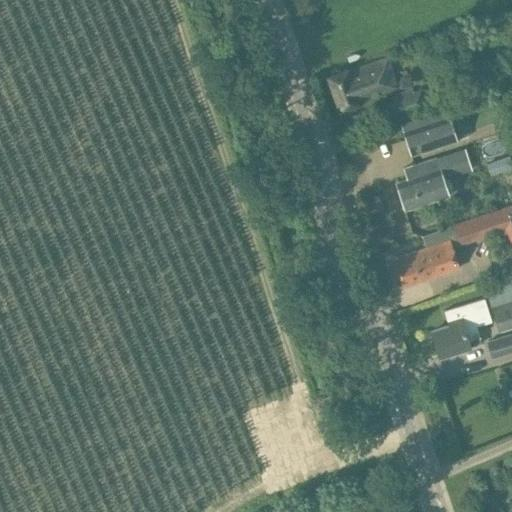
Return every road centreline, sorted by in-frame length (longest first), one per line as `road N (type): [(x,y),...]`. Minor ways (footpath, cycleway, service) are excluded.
road 1 (unknown): [(406,445),(323,463),(166,0)]
road 2 (tertiary): [(429,511),(356,299),(323,238),(322,201),(254,0)]
